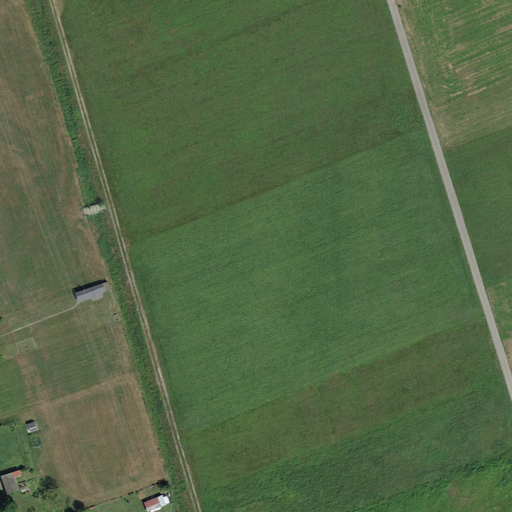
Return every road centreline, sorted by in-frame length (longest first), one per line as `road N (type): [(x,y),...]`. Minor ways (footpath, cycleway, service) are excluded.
road 1 (track): [(192,511),(45,0)]
road 2 (track): [(511,395),(389,0)]
